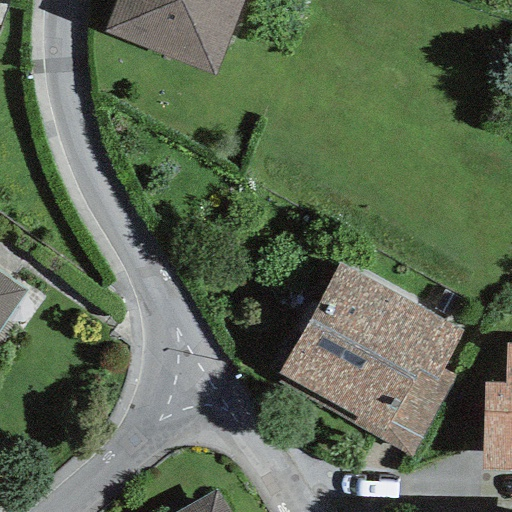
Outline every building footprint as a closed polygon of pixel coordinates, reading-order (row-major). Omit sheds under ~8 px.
[(244,0),(115,0),(103,31),(215,75),(244,0)] [(462,333),(339,263),(275,375),(355,420),(351,427),(409,460),(455,379),(440,371),(462,333)] [(0,330),(25,294),(0,276),(0,330)] [(511,344),(504,345),(501,382),(481,382),(479,469),(511,470),(511,344)] [(231,511),(217,488),(177,511),(231,511)]
